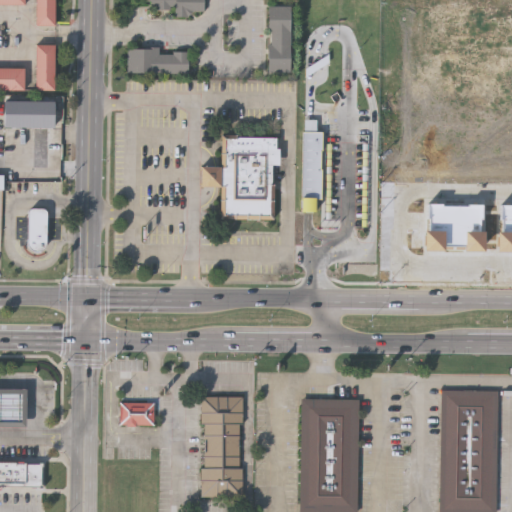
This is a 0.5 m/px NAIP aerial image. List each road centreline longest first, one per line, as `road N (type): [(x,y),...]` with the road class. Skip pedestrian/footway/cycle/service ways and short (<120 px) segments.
road 1 (primary): [(87,343),(511,343)]
road 2 (tertiary): [(93,0),(87,343)]
road 3 (primary): [(511,301),(193,300)]
road 4 (tertiary): [(87,343),(85,511)]
